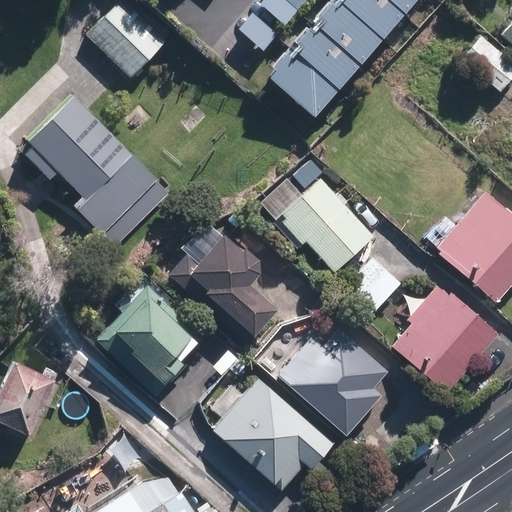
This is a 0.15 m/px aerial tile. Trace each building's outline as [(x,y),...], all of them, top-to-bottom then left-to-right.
[(163,42),(117,0),(116,0),(82,37),(127,79),(163,42)] [(261,0),(256,7),(281,27),(303,0),(261,0)] [(327,0),(260,80),(309,121),(411,0),(327,0)] [(249,16),(235,33),(258,53),(273,36),(249,16)] [(511,19),(497,36),(511,49),(511,19)] [(511,69),(477,39),(458,61),(496,94),(511,75),(511,69)] [(167,193),(69,95),(21,143),(26,149),(19,156),(44,181),(51,174),(76,198),(67,208),(96,237),(99,234),(112,247),(167,193)] [(298,197),(281,180),(254,204),(270,222),(276,217),(279,221),(276,224),(297,247),(300,243),(329,275),(370,237),(316,181),(298,197)] [(511,224),(481,193),(433,249),(463,286),(491,304),(511,279),(511,224)] [(254,262),(220,232),(192,263),(183,256),(165,276),(242,344),(270,312),(244,289),(247,285),(254,275),(254,262)] [(362,321),(396,284),(368,258),(334,295),(362,321)] [(200,339),(142,287),(92,343),(153,398),(161,389),(158,386),(200,339)] [(409,325),(388,348),(414,375),(441,393),(492,334),(467,317),(435,288),(405,321),(409,325)] [(286,364),(273,378),(340,437),(375,397),(367,390),(382,373),(332,329),(317,346),(308,338),(298,349),(293,344),(281,359),(286,364)] [(46,383),(5,363),(0,373),(0,428),(21,438),(46,383)] [(330,444),(255,379),(208,433),(276,492),(299,466),(306,472),(330,444)] [(431,441),(409,455),(416,465),(438,450),(431,441)] [(189,511),(162,469),(93,511),(189,511)]
